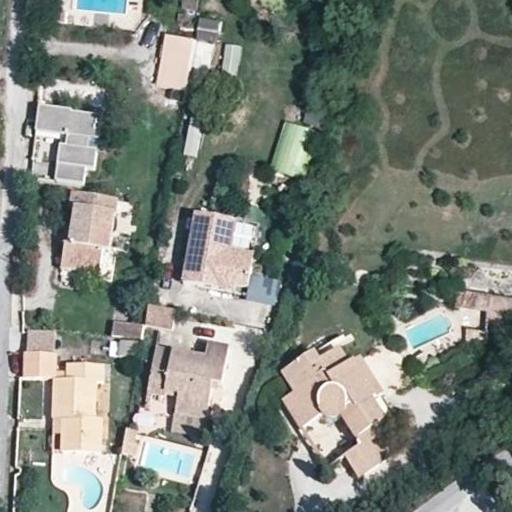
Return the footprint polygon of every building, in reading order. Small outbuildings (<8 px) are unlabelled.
[(186,87),(197,31),(170,27),(161,82),(186,87)] [(61,150),(56,184),(82,187),(84,173),(95,175),(98,155),(90,154),(91,144),(99,146),(102,122),(73,118),(73,116),(39,112),(36,137),(62,140),(67,141),(65,151),(61,150)] [(300,172),(309,132),(288,127),(279,167),(300,172)] [(98,155),(99,146),(91,144),(90,154),(98,155)] [(288,201),(293,182),(274,178),(270,196),(288,201)] [(112,257),(120,204),(73,197),(70,213),(79,214),(77,232),(74,247),(65,245),(61,272),(84,275),(103,278),(106,256),(112,257)] [(231,259),(237,228),(196,220),(183,288),(225,295),(234,297),(235,289),(246,291),(251,263),(231,259)] [(67,231),(65,245),(74,247),(77,232),(67,231)] [(101,290),(103,278),(84,275),(82,287),(101,290)] [(274,308),(280,284),(252,276),(245,300),(274,308)] [(487,311),(490,293),(459,289),(457,307),(487,311)] [(511,296),(490,293),(487,311),(486,317),(511,321),(511,296)] [(176,308),(149,302),(145,320),(172,326),(176,308)] [(114,317),(113,331),(143,335),(144,321),(114,317)] [(480,344),(483,331),(464,328),(462,341),(480,344)] [(224,378),(230,343),(211,339),(209,353),(161,341),(152,388),(170,391),(170,387),(181,390),(178,407),(207,412),(215,376),(224,378)] [(56,350),(25,344),(21,372),(50,377),(56,350)] [(388,431),(354,360),(343,364),(336,346),(316,356),(310,347),(279,363),(287,384),(274,390),(289,422),(312,412),(317,416),(322,419),(328,420),(333,420),(347,447),(336,453),(346,474),(376,460),(367,441),(388,431)] [(420,352),(415,355),(420,366),(426,363),(420,352)] [(104,389),(108,368),(68,362),(62,382),(53,379),(44,423),(58,424),(52,455),(90,461),(97,426),(90,425),(95,388),(104,389)] [(207,412),(178,407),(175,423),(204,429),(207,412)] [(126,425),(121,449),(135,451),(138,439),(134,439),(137,427),(126,425)] [(346,474),(336,453),(327,458),(336,478),(346,474)]
